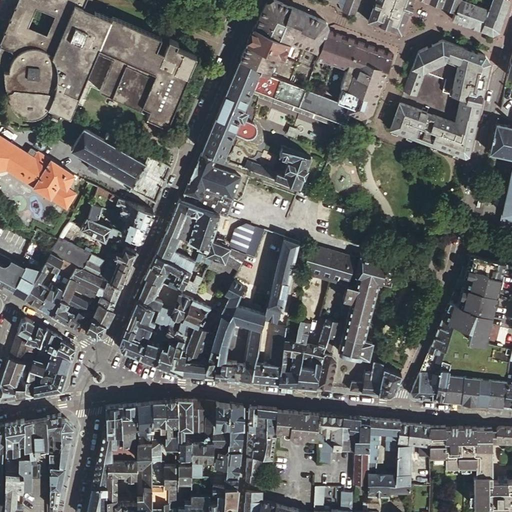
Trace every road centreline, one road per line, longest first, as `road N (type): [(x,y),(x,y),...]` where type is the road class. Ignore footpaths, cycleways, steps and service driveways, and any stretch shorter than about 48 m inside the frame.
road 1 (residential): [(255,0),(101,349)]
road 2 (residential): [(460,233),(511,23)]
road 3 (residential): [(397,404),(460,233)]
road 4 (tertiary): [(246,390),(397,404)]
road 5 (tertiary): [(119,390),(246,390)]
road 6 (residential): [(239,511),(246,390)]
